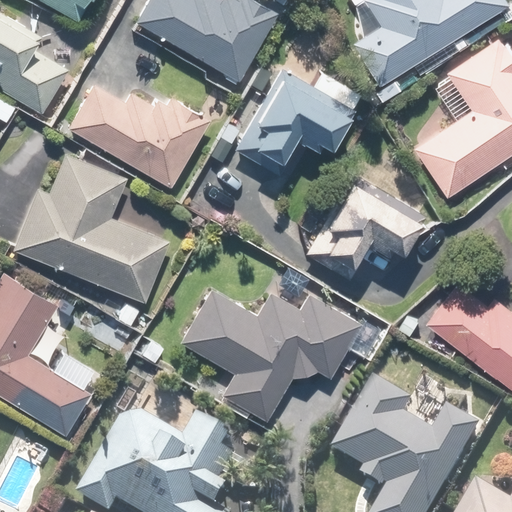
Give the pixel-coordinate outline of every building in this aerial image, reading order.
[(24,0),(75,26),(88,0),(24,0)] [(145,0),(133,21),(234,82),(276,13),(255,0),(236,0),(235,3),(230,0),(215,0),(214,0),(145,0)] [(352,41),(377,86),(415,65),(420,76),(462,52),(456,40),(511,9),(505,0),(352,0),(359,11),(351,16),(362,36),(352,41)] [(38,34),(0,12),(0,92),(38,114),(65,68),(30,48),(38,34)] [(511,56),(499,38),(445,74),(470,111),(413,150),(446,199),(511,155),(511,56)] [(310,85),(278,66),(228,148),(273,175),(294,141),(310,151),(313,146),(325,153),(361,95),(319,70),(310,85)] [(119,100),(89,81),(60,126),(165,192),(209,123),(157,90),(149,104),(126,89),(119,100)] [(33,188),(8,250),(141,302),(165,240),(107,217),(122,178),(60,153),(45,192),(33,188)] [(295,227),(312,236),(302,253),(346,278),(363,248),(379,257),(383,250),(397,258),(422,214),(350,172),(320,223),(303,213),(295,227)] [(0,397),(33,417),(58,375),(23,354),(54,304),(0,271),(0,397)] [(456,282),(425,323),(511,390),(511,311),(493,297),(486,305),(456,282)] [(326,378),(357,323),(303,293),(295,308),(265,291),(252,314),(206,288),(175,342),(230,373),(217,395),(262,420),(287,378),(313,370),(326,378)] [(330,377),(323,390),(306,381),(275,435),(310,455),(335,411),(348,387),(330,377)] [(428,511),(478,428),(445,409),(431,433),(402,416),(410,402),(371,380),(330,451),(363,470),(358,477),(381,490),(383,487),(386,488),(371,511),(428,511)] [(119,421),(74,498),(99,511),(110,511),(115,505),(128,511),(220,511),(217,510),(243,465),(220,452),(229,437),(195,417),(182,440),(140,416),(119,421)] [(511,511),(511,494),(508,501),(473,481),(454,511),(511,511)]
